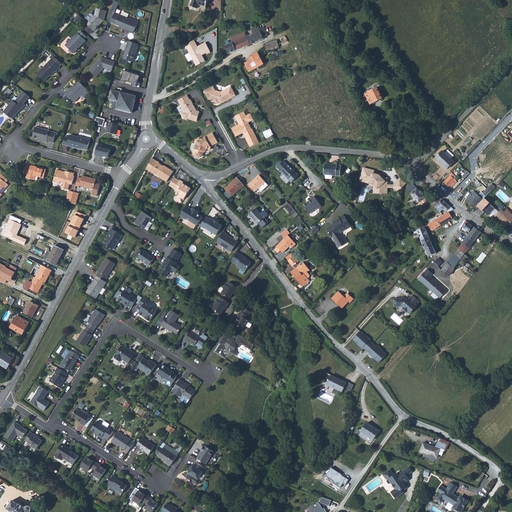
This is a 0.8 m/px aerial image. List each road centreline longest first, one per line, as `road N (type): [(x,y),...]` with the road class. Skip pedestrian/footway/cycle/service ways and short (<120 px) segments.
road 1 (residential): [(207,177),(297,302),(366,368),(402,416)]
road 2 (tertiary): [(2,398),(106,205)]
road 3 (unclassified): [(207,177),(275,149),(305,146),(377,153),(414,167)]
road 4 (residential): [(48,426),(117,328),(195,372)]
road 5 (residential): [(402,416),(445,434),(495,470),(497,485),(479,511)]
road 6 (residential): [(109,43),(9,144)]
road 7 (residential): [(148,101),(272,37)]
road 8 (unclassified): [(414,167),(511,68)]
road 9 (residential): [(48,426),(145,481),(171,479)]
